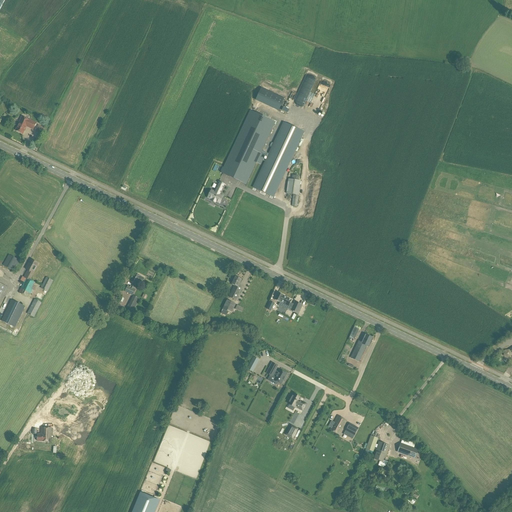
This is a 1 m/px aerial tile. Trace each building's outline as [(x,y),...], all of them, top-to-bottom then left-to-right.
[(318,111),(328,88),(319,84),(309,107),(318,111)] [(301,106),(307,108),(311,98),(306,96),(301,106)] [(262,151),(275,122),(250,111),(221,172),(247,184),(257,163),(261,165),(265,156),(268,158),(269,154),(262,151)] [(22,117),(16,131),(23,134),(26,127),(33,130),(35,126),(36,126),(36,125),(36,124),(36,123),(29,120),(22,117)] [(268,158),(254,188),(274,197),(304,132),(284,123),(269,154),(268,158)] [(74,132),(72,138),(87,143),(89,137),(74,132)] [(288,179),(286,194),(289,194),(293,195),(298,196),(299,196),(301,181),(299,180),(299,176),(292,176),(292,179),(289,179),(288,179)] [(211,190),(208,197),(212,199),(212,200),(215,202),(215,201),(220,203),(223,195),(218,193),(219,192),(221,193),(225,185),(218,182),(214,190),(215,190),(214,191),(211,190)] [(9,254),(3,265),(14,272),(20,261),(9,254)] [(25,278),(26,278),(31,280),(39,264),(31,260),(26,269),(29,270),(25,278)] [(128,286),(125,292),(133,295),(136,290),(134,289),(136,284),(137,284),(138,281),(142,283),(144,278),(140,277),(141,276),(134,273),(130,281),(133,283),(130,287),(128,286)] [(46,277),(41,289),(48,292),(54,281),(46,277)] [(235,286),(229,297),(236,301),(243,287),(239,285),(242,280),(236,277),(232,284),(235,286)] [(26,278),(19,293),(29,298),(33,289),(35,289),(36,287),(35,286),(36,283),(31,280),(26,278)] [(276,296),(275,300),(280,303),(281,303),(281,302),(285,303),(284,304),(289,307),(288,309),(291,310),(294,305),(291,303),(292,301),(284,297),(284,296),(279,293),(277,297),(276,296)] [(134,296),(128,309),(133,312),(140,299),(134,296)] [(35,299),(27,314),(34,318),(42,303),(35,299)] [(12,300),(1,321),(15,328),(26,307),(12,300)] [(227,300),(223,309),(228,312),(232,314),(236,304),(227,300)] [(294,305),(291,310),(299,314),(302,306),(295,302),(294,305)] [(362,343),(359,341),(352,357),(359,361),(365,347),(367,348),(372,339),(366,336),(362,343)] [(511,355),(509,349),(504,351),(503,356),(508,358),(511,355)] [(281,385),(287,374),(280,370),(278,373),(275,371),(277,366),(272,363),(266,374),(272,377),(272,376),(275,378),(274,381),(281,385)] [(116,421),(133,394),(117,383),(103,404),(105,406),(103,410),(108,413),(107,414),(116,421)] [(299,401),(301,399),(293,394),(288,404),(295,408),(296,407),(302,411),(306,404),(302,402),(301,402),(299,401)] [(345,413),(363,423),(370,409),(352,400),(345,413)] [(84,441),(98,409),(87,404),(75,430),(69,427),(66,433),(84,441)] [(52,405),(47,416),(38,412),(34,422),(39,425),(41,421),(65,432),(73,414),(52,405)] [(332,421),(329,427),(332,428),(331,430),(339,435),(342,431),(346,422),(347,421),(338,416),(334,423),(332,421)] [(302,441),(310,445),(321,422),(314,418),(302,441)] [(358,428),(349,423),(343,434),(352,439),(358,428)] [(290,426),(285,435),(292,439),(297,429),(290,426)] [(38,434),(37,441),(51,442),(52,428),(41,428),(41,435),(38,434)] [(371,436),(366,449),(373,452),(378,439),(371,436)] [(377,453),(375,459),(383,462),(383,460),(385,460),(390,446),(379,442),(375,453),(377,453)] [(93,448),(103,453),(105,448),(96,443),(93,448)] [(400,443),(397,452),(415,458),(418,449),(413,448),(400,443)] [(64,445),(62,454),(69,455),(71,447),(64,445)] [(70,461),(78,465),(84,452),(76,448),(70,461)] [(154,511),(159,501),(141,493),(133,511),(154,511)]
